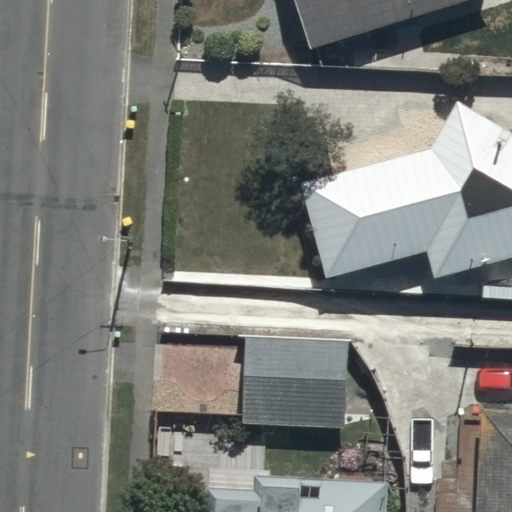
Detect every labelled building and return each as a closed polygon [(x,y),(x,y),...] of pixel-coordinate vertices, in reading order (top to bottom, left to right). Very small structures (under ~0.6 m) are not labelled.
[(295,0),(309,45),(463,0),(295,0)] [(429,147),(298,177),(324,272),(424,244),(432,274),(511,251),(511,130),(457,96),(429,147)] [(341,423),(344,337),(237,332),(234,419),(341,423)] [(511,511),(511,406),(481,405),(476,511),(425,509),(424,511),(511,511)] [(381,511),(383,479),(254,474),(254,482),(208,481),(207,511),(381,511)]
